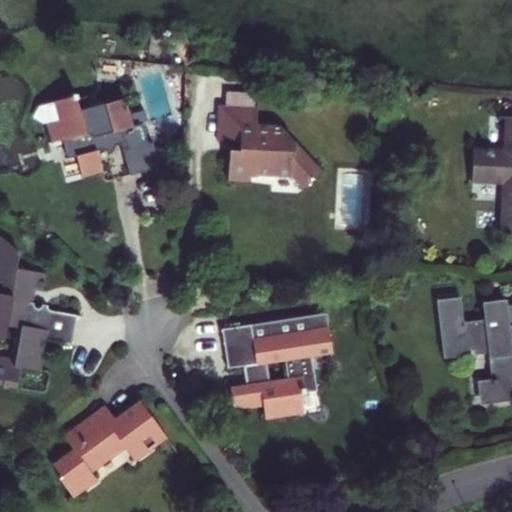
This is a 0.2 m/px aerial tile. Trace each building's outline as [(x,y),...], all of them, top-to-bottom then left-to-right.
[(228,147),(227,178),(250,180),(251,171),(288,173),(302,187),(320,171),(278,124),(252,123),(253,92),(226,91),(225,105),(219,104),(217,138),(238,139),(238,147),(228,147)] [(128,179),(157,171),(151,145),(145,145),(139,122),(131,124),(123,97),(96,104),(95,100),(85,103),(83,94),(69,97),(68,93),(33,100),(25,114),(38,120),(43,141),(61,136),(64,154),(70,153),(77,176),(99,170),(92,147),(96,145),(106,151),(109,150),(112,142),(117,141),(128,179)] [(511,122),(502,122),(500,153),(471,151),(469,187),(498,188),(495,235),(511,236),(511,122)] [(45,344),(71,347),(71,344),(68,343),(72,323),(77,325),(78,317),(49,313),(47,308),(37,306),(34,310),(32,310),(34,294),(41,295),(43,276),(13,271),(16,256),(0,243),(0,287),(4,288),(2,296),(0,296),(0,343),(16,346),(12,370),(39,375),(45,344)] [(483,407),(511,402),(511,308),(504,310),(503,304),(478,308),(481,324),(461,327),(456,302),(433,305),(443,361),(456,360),(456,355),(468,353),(470,358),(486,355),(490,384),(479,385),(483,407)] [(243,386),(228,388),(232,412),(260,409),(262,423),(304,418),(301,398),(318,395),(313,360),(332,357),(326,317),(220,332),(225,371),(241,370),(243,386)] [(102,408),(61,440),(72,452),(49,469),(59,480),(53,485),(69,503),(94,482),(89,474),(124,450),(134,462),(164,440),(136,404),(111,421),(102,408)]
